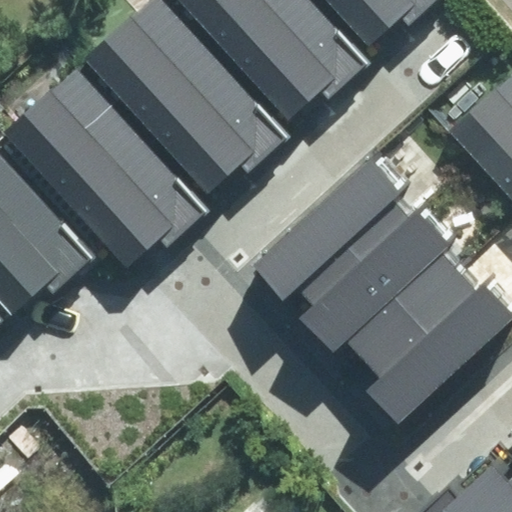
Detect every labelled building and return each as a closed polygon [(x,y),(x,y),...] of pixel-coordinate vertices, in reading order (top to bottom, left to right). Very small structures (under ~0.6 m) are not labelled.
[(212,196),(287,128),(170,0),(154,0),(88,60),(212,196)] [(170,0),(287,128),(363,60),(308,0),(170,0)] [(308,0),(363,60),(428,0),(308,0)] [(137,264),(212,196),(88,60),(13,128),(137,264)] [(511,78),(451,133),(511,199),(511,78)] [(0,301),(10,312),(83,246),(0,154),(0,301)] [(251,271),(300,324),(417,219),(368,165),(251,271)] [(300,324),(349,378),(466,272),(417,219),(300,324)] [(349,378),(398,431),(511,327),(511,322),(466,272),(349,378)] [(0,321),(10,312),(0,301),(0,321)] [(199,360),(117,375),(137,486),(219,471),(199,360)] [(511,511),(511,467),(462,511),(511,511)] [(278,511),(262,495),(243,511),(278,511)]
